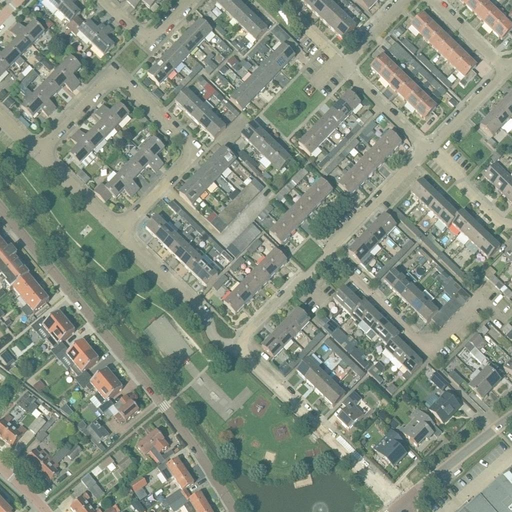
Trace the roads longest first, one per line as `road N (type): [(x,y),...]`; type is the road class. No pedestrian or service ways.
road 1 (residential): [(233,511),(171,409),(0,202)]
road 2 (residential): [(36,150),(114,77),(182,142),(182,158),(163,185),(118,231)]
road 3 (residential): [(497,322),(473,307),(427,351),(324,255)]
road 4 (residential): [(401,504),(235,345)]
road 5 (residential): [(425,150),(349,75),(355,51),(406,0)]
road 6 (residential): [(235,345),(217,341),(196,305),(118,231)]
road 7 (residential): [(324,255),(425,150)]
road 8 (tertiary): [(401,504),(511,416)]
road 9 (residential): [(235,345),(324,255)]
road 10 (residential): [(190,0),(146,40),(100,0)]
